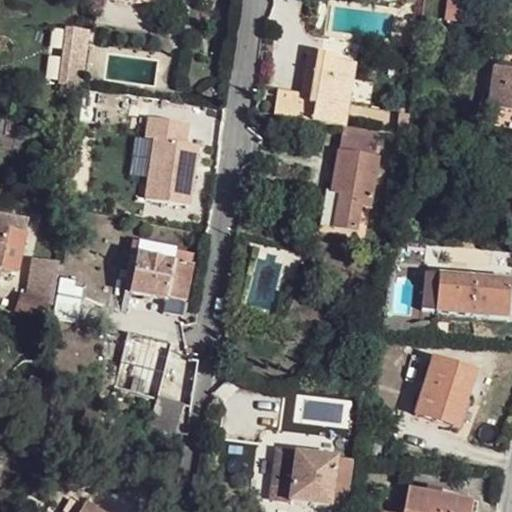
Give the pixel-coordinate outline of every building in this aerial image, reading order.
[(89,32),(67,29),(59,85),(81,88),(89,32)] [(409,32),(407,45),(418,47),(419,34),(419,33),(409,32)] [(306,53),(299,94),(310,96),(317,55),(306,53)] [(277,91),(273,116),(342,128),(344,128),(350,94),(347,93),(352,64),(342,62),(331,60),(332,57),(317,55),(310,96),(299,94),(277,91)] [(493,69),(487,108),(511,111),(511,71),(511,68),(511,65),(494,63),(493,69)] [(352,64),(347,93),(350,94),(355,64),(352,64)] [(83,80),(82,87),(90,89),(92,81),(83,80)] [(340,195),(333,228),(355,232),(360,207),(369,209),(378,159),(374,159),(378,133),(344,128),(342,128),(337,160),(331,193),(340,195)] [(326,193),(320,226),(333,228),(340,195),(331,193),(326,193)] [(0,270),(2,271),(17,274),(27,222),(0,216),(0,270)] [(190,255),(138,245),(136,257),(173,265),(173,267),(187,270),(188,268),(190,255)] [(136,257),(129,294),(163,301),(166,302),(184,305),(188,288),(191,271),(187,270),(173,267),(173,265),(136,257)] [(424,276),(421,312),(506,320),(509,285),(475,283),(476,278),(439,276),(438,277),(424,276)] [(23,295),(16,312),(44,322),(51,306),(41,302),(44,295),(35,291),(32,299),(23,295)] [(184,305),(166,302),(163,301),(161,315),(181,319),(184,305)] [(127,335),(113,388),(152,392),(192,395),(198,362),(175,359),(176,354),(169,352),(171,346),(127,335)] [(432,360),(414,416),(452,427),(459,403),(465,406),(475,374),(432,360)] [(187,437),(192,395),(152,392),(145,469),(180,472),(187,437)] [(459,403),(452,427),(457,429),(465,406),(459,403)] [(99,416),(91,434),(121,447),(129,429),(99,416)] [(352,461),(277,452),(274,476),(271,499),(346,508),(352,461)] [(469,511),(471,502),(408,490),(403,511),(469,511)]
